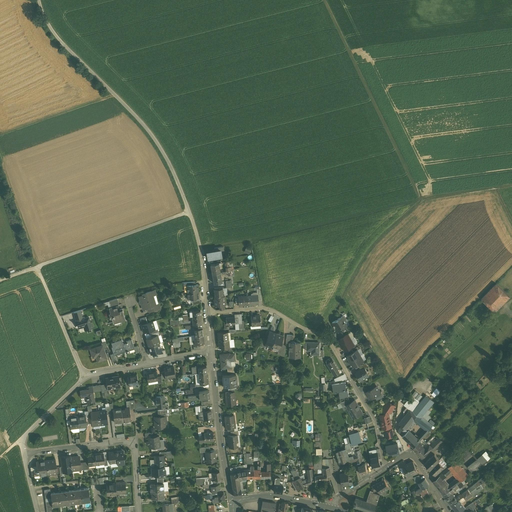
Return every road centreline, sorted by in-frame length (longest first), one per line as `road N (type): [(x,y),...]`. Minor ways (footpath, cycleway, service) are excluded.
road 1 (track): [(324,0),(421,198),(511,185)]
road 2 (residential): [(206,312),(263,309),(324,336),(375,420),(386,466)]
road 3 (unclassified): [(38,0),(62,44),(155,141),(188,212)]
road 4 (residential): [(24,452),(132,441),(138,511)]
road 5 (track): [(421,198),(372,245),(319,335)]
road 6 (unclassified): [(37,266),(188,212)]
road 7 (residential): [(210,352),(234,504)]
road 8 (track): [(0,135),(113,94)]
